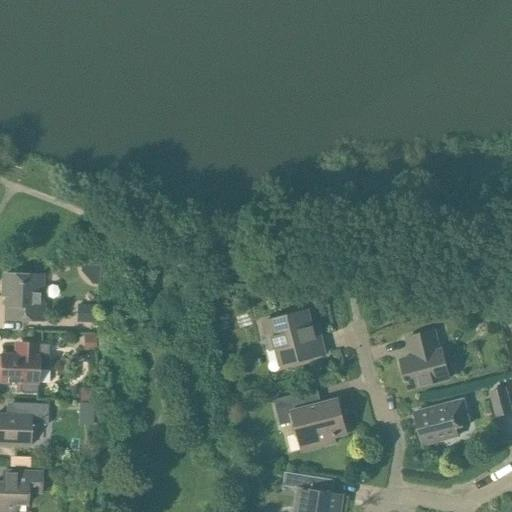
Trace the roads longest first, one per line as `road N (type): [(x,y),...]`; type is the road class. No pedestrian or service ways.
road 1 (residential): [(391,501),(399,448),(394,427),(379,415),(356,328)]
road 2 (residential): [(511,481),(464,504),(391,501)]
